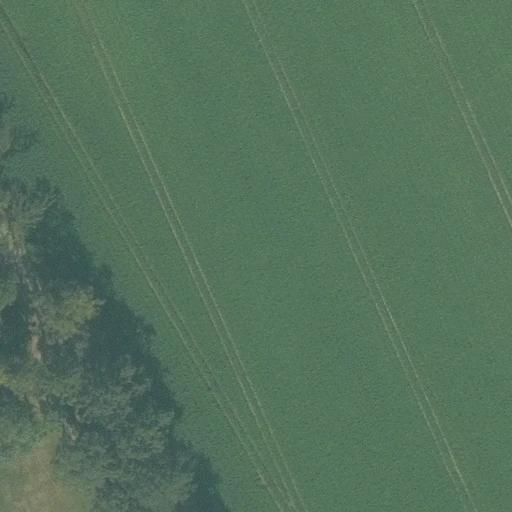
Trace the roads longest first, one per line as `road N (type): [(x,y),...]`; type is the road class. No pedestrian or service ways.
road 1 (unclassified): [(168,511),(72,336)]
road 2 (unclassified): [(72,336),(0,216)]
